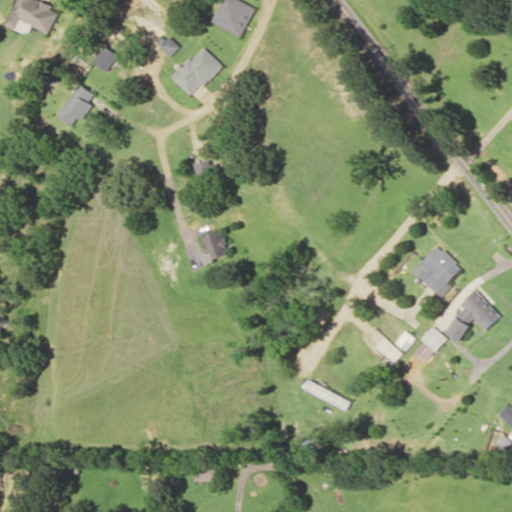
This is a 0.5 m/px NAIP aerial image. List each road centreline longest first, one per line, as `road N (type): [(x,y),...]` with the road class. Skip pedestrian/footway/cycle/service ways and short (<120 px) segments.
road 1 (tertiary): [(511,215),(341,0)]
road 2 (residential): [(272,0),(228,91),(159,132)]
